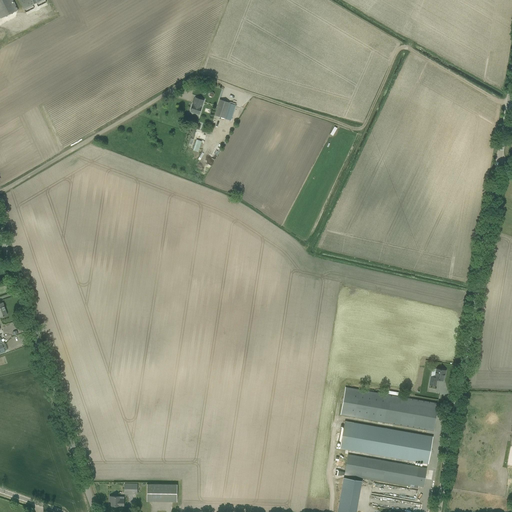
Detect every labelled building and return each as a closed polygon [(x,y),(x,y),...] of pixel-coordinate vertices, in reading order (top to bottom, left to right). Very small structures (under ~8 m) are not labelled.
[(0,0),(0,16),(1,18),(18,10),(13,0),(0,0)] [(19,0),(24,9),(25,10),(26,13),(34,8),(33,6),(32,5),(36,3),(37,5),(38,7),(46,3),(45,0),(19,0)] [(193,104),(190,112),(199,115),(202,107),(201,107),(204,100),(201,99),(195,97),(193,104)] [(215,115),(224,118),(230,103),(220,99),(215,115)] [(198,152),(202,141),(196,139),(193,150),(198,152)] [(429,385),(436,386),(437,380),(443,381),(444,375),(445,375),(446,370),(445,370),(444,369),(442,369),(442,370),(436,369),(435,377),(431,377),(429,385)] [(374,420),(433,431),(438,404),(345,387),(341,414),(355,417),(374,420)] [(341,442),(340,448),(427,464),(432,436),(345,421),(344,426),(341,442)] [(418,486),(423,486),(426,468),(348,454),(345,472),(338,471),(338,470),(336,470),(335,475),(338,475),(345,475),(418,488),(418,486)] [(338,511),(337,511),(356,511),(362,481),(344,477),(338,511)] [(124,494),(137,494),(137,484),(125,483),(124,494)] [(147,501),(177,501),(177,484),(147,484),(147,501)] [(370,504),(379,506),(381,497),(375,496),(375,495),(372,495),(370,504)] [(111,506),(119,506),(124,506),(124,500),(124,497),(119,497),(119,496),(111,496),(109,496),(109,501),(111,501),(111,506)]
